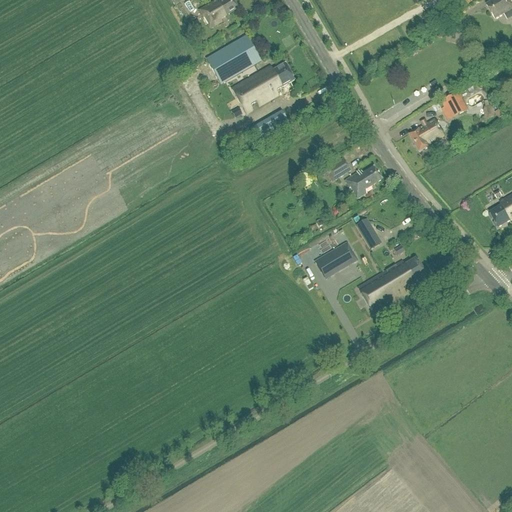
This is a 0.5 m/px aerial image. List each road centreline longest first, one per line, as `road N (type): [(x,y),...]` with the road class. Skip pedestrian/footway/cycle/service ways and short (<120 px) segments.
road 1 (unclassified): [(99,511),(489,279)]
road 2 (tertiary): [(489,279),(402,181),(290,0)]
